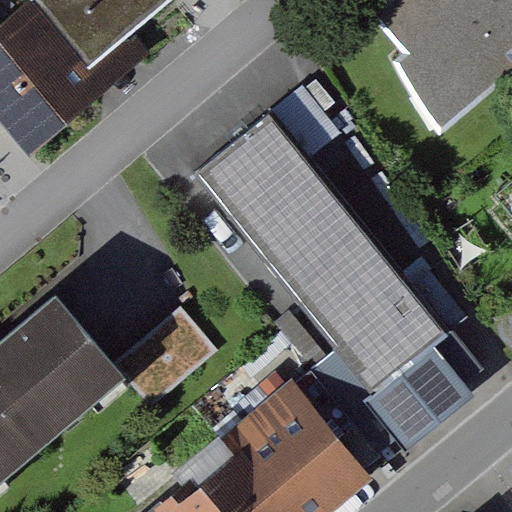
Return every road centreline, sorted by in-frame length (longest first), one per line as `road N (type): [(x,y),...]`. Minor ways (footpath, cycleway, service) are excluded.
road 1 (residential): [(0,252),(296,0)]
road 2 (residential): [(397,511),(511,416)]
